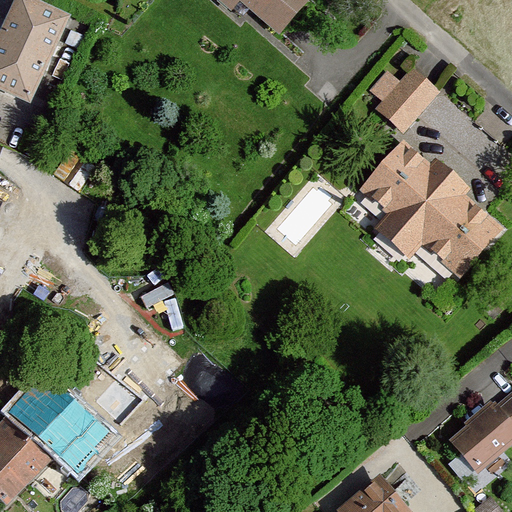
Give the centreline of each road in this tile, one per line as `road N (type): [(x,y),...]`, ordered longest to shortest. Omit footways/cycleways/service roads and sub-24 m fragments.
road 1 (residential): [(394,0),(511,103)]
road 2 (residential): [(511,348),(409,435)]
